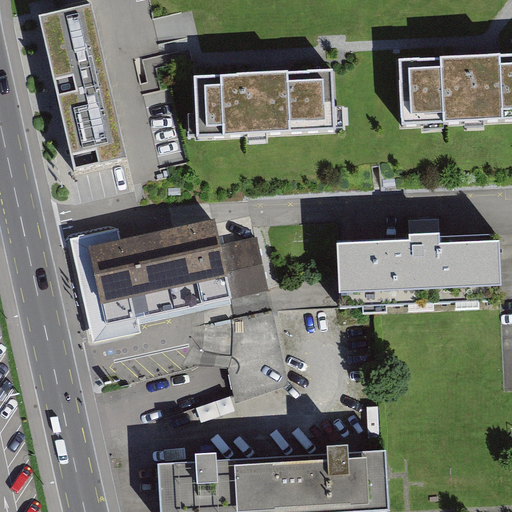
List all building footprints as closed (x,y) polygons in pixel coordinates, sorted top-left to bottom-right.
[(92,0),(91,0),(39,12),(75,166),(128,154),(92,0)] [(511,49),(399,55),(402,122),(511,115),(511,49)] [(334,66),(194,73),(198,134),(337,126),(334,66)] [(77,172),(79,184),(100,181),(98,169),(77,172)] [(119,232),(76,241),(100,349),(142,339),(140,327),(275,295),(262,241),(221,249),(214,223),(123,245),(119,232)] [(501,240),(337,245),(339,303),(502,298),(501,240)] [(211,368),(228,365),(236,400),(291,389),(275,311),(202,327),(211,368)] [(387,511),(384,454),(157,467),(159,511),(387,511)]
